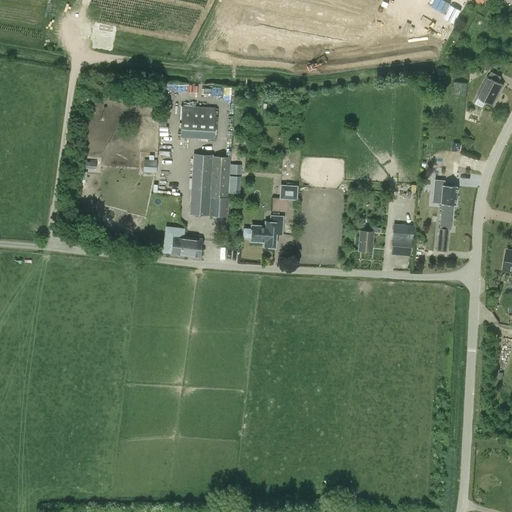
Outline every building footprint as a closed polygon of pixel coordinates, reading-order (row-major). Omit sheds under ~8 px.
[(478,98),(475,104),(482,107),(485,101),(492,105),(503,85),(498,83),(501,77),(491,71),(477,97),(478,98)] [(453,94),(466,96),(467,83),(454,81),(453,94)] [(214,139),(216,107),(182,105),(180,136),(214,139)] [(191,189),(189,214),(228,216),(229,197),(227,197),(230,157),(194,155),(192,189),(191,189)] [(144,159),(143,172),(156,172),(157,159),(144,159)] [(230,164),(229,173),(240,174),(241,164),(230,164)] [(446,251),(449,229),(451,230),(452,204),(455,204),(456,187),(444,186),(444,180),(434,179),(434,193),(442,194),(441,211),(439,228),(438,228),(436,250),(446,251)] [(280,184),(279,199),(297,200),(298,185),(280,184)] [(243,228),(242,237),(243,237),(249,238),(251,238),(250,241),(264,242),(264,246),(275,247),(276,234),(282,234),(283,217),(271,216),(271,218),(269,218),(269,220),(266,220),(264,220),(264,221),(264,225),(251,224),(251,228),(243,228)] [(410,255),(413,226),(394,224),(391,253),(410,255)] [(380,232),(380,227),(369,226),(369,231),(360,230),(359,250),(372,251),(373,231),(380,232)] [(162,252),(170,253),(170,254),(199,258),(202,239),(183,237),(184,229),(182,229),(165,227),(162,252)]
